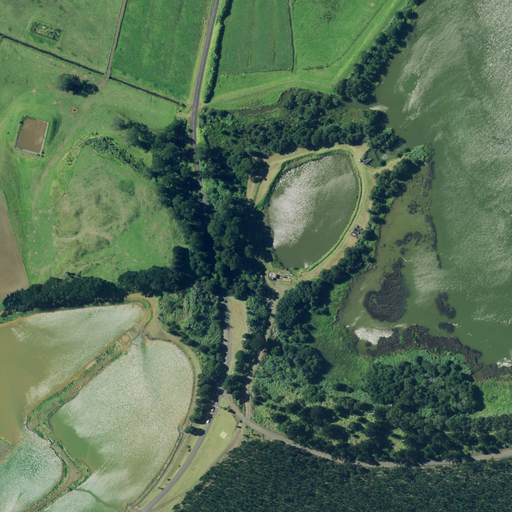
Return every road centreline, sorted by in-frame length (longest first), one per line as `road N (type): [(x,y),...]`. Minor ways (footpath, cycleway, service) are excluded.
road 1 (unclassified): [(216,0),(193,124),(220,284),(222,388)]
road 2 (unclassified): [(222,388),(237,416),(264,438),(334,458),(511,454)]
road 3 (unclassified): [(222,388),(192,452),(137,511)]
